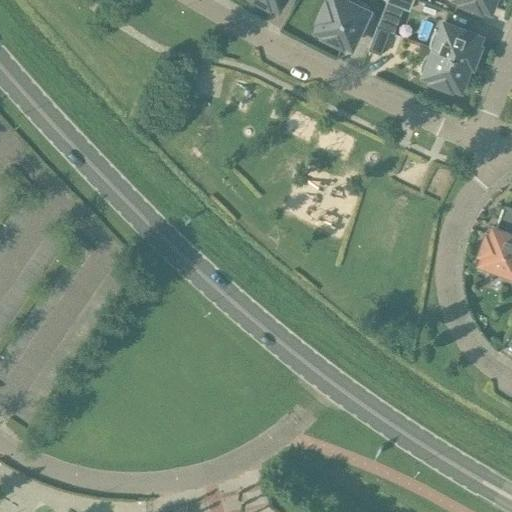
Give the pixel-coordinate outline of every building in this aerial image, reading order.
[(360,1),(359,0),(330,0),(330,2),(327,1),(319,18),(322,19),(318,28),(326,32),(325,34),(342,42),(343,40),(351,44),(369,6),(360,1)] [(413,0),(387,0),(387,1),(410,10),(413,0)] [(492,0),(463,0),(463,1),(480,7),(481,5),(490,8),(492,0)] [(430,46),(434,48),(469,61),(472,62),(478,45),(476,44),(479,36),(444,22),(441,32),(436,30),(434,34),(431,42),(430,46)] [(390,31),(377,26),(369,49),(381,54),(390,31)] [(469,61),(434,48),(430,46),(430,47),(434,49),(431,56),(427,55),(424,58),(421,66),(421,71),(425,72),(425,73),(434,76),(433,79),(450,85),(451,83),(460,86),(469,62),(472,63),(472,62),(469,61)] [(493,227),(490,235),(486,234),(480,251),(484,252),(481,261),(511,272),(511,207),(504,205),(496,228),(493,227)]
